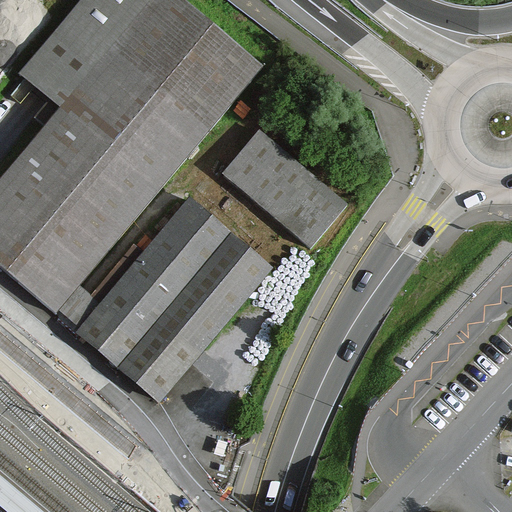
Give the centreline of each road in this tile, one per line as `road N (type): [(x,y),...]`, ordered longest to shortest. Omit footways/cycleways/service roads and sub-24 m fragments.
road 1 (unclassified): [(209,511),(0,335)]
road 2 (secondary): [(275,511),(324,376),(388,266)]
road 3 (motorway): [(308,0),(412,85),(441,127)]
road 4 (unclassified): [(511,386),(393,511)]
road 5 (secondary): [(444,141),(388,266)]
road 6 (motorway): [(491,64),(435,46),(375,0)]
road 7 (secondary): [(388,266),(491,183)]
